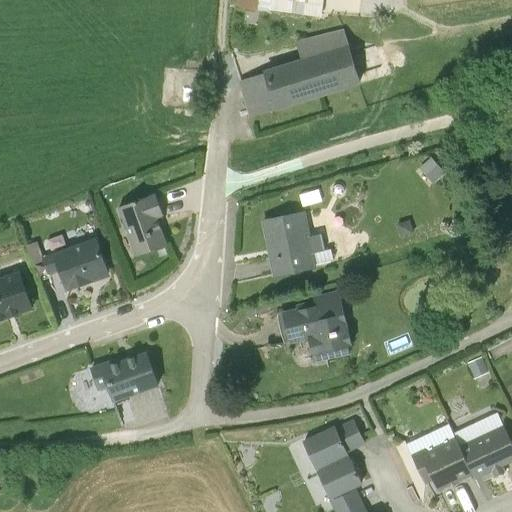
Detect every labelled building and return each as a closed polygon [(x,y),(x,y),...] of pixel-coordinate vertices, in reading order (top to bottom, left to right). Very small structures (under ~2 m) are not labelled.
[(314,0),(249,0),(247,20),(259,21),(312,27),(314,0)] [(350,95),(333,39),(284,54),(289,71),(255,81),(266,119),(350,95)] [(144,205),(106,220),(125,269),(156,257),(146,230),(153,227),(144,205)] [(294,224),(251,232),(263,291),(305,283),(302,267),(314,264),(311,245),(298,248),(294,224)] [(43,253),(45,262),(67,255),(64,246),(43,253)] [(97,291),(83,252),(39,268),(53,306),(97,291)] [(0,331),(19,324),(5,285),(0,287),(0,331)] [(302,317),(270,325),(278,359),(296,354),(302,378),(342,368),(327,305),(300,311),(302,317)] [(133,367),(77,386),(84,405),(94,402),(100,419),(146,403),(133,367)] [(465,497),(509,475),(487,430),(443,452),(461,489),(465,497)] [(341,435),(290,458),(302,486),(337,470),(354,463),(341,435)] [(420,510),(461,489),(443,452),(437,441),(396,461),(420,510)] [(351,502),(337,470),(302,486),(314,511),(328,511),(343,506),(351,502)]
